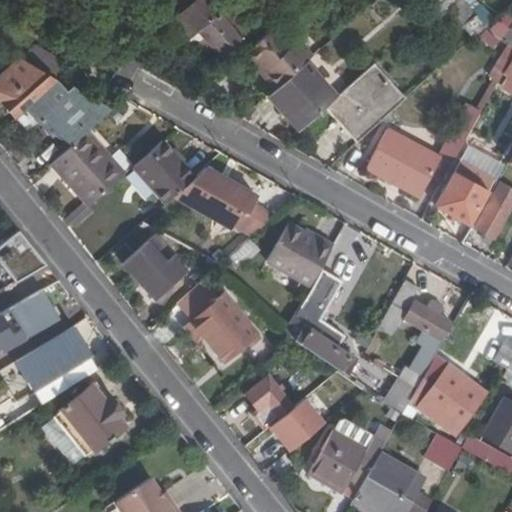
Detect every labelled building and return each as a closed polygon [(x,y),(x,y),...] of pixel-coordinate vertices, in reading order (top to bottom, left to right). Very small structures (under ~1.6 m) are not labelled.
[(169,0),(159,10),(187,41),(198,32),(212,19),(184,0),(169,0)] [(213,0),(184,0),(212,19),(223,10),(213,0)] [(444,0),(441,3),(473,37),(486,26),(462,0),(444,0)] [(233,21),(223,10),(212,19),(198,32),(221,57),(250,30),(238,16),(233,21)] [(281,22),(247,50),(277,85),(306,58),(310,56),(281,22)] [(64,63),(33,46),(24,54),(22,59),(18,59),(0,75),(0,99),(15,116),(27,106),(54,83),(55,80),(64,63)] [(306,58),(277,85),(268,93),(301,129),(323,109),(339,94),(306,58)] [(405,99),(374,64),(339,94),(323,109),(355,143),(405,99)] [(59,130),(72,145),(107,113),(86,99),(82,111),(55,80),(54,83),(27,106),(53,136),(59,130)] [(430,176),(441,182),(473,127),(456,118),(443,140),(425,130),(421,136),(389,120),(364,168),(419,197),(430,176)] [(191,176),(160,142),(132,167),(163,202),(165,200),(183,183),(191,176)] [(62,176),(89,206),(121,177),(104,159),(108,156),(97,144),(62,176)] [(464,223),(451,236),(462,242),(474,221),(469,218),(485,191),(453,173),(435,205),(464,223)] [(203,196),(183,183),(165,200),(188,213),(183,221),(213,239),(217,231),(224,235),(219,243),(235,252),(246,242),(264,225),(206,191),(203,196)] [(511,191),(499,184),(477,226),(493,235),(511,202),(511,191)] [(315,243),(301,236),(285,227),(266,262),(310,287),(333,247),(318,239),(315,243)] [(217,231),(213,239),(219,243),(224,235),(217,231)] [(303,231),(301,236),(315,243),(318,239),(303,231)] [(19,232),(0,246),(0,263),(15,283),(46,265),(19,232)] [(355,242),(342,234),(328,258),(342,265),(355,242)] [(185,274),(154,238),(122,265),(153,300),(185,274)] [(256,253),(246,242),(235,252),(228,259),(237,270),(256,253)] [(204,281),(178,305),(191,321),(218,298),(204,281)] [(417,288),(404,281),(391,305),(403,312),(417,288)] [(57,320),(41,291),(0,314),(0,315),(16,343),(57,320)] [(257,332),(223,294),(218,298),(191,321),(189,323),(218,356),(231,344),(236,350),(257,332)] [(314,301),(304,297),(283,334),(297,343),(346,377),(355,363),(304,329),(308,322),(304,319),(314,301)] [(413,370),(423,376),(425,373),(444,338),(441,337),(450,321),(439,315),(443,307),(431,299),(426,307),(415,301),(404,318),(425,330),(417,344),(425,348),(413,370)] [(89,353),(72,326),(44,344),(64,377),(93,359),(98,366),(116,354),(107,343),(89,353)] [(511,359),(501,379),(511,385),(511,359)] [(406,368),(400,378),(416,388),(422,378),(406,368)] [(474,408),(425,373),(423,376),(422,378),(416,388),(404,410),(401,414),(412,420),(419,409),(454,434),(474,408)] [(292,405),(269,375),(241,396),(254,412),(249,415),(261,430),(292,405)] [(387,399),(404,410),(416,388),(400,378),(387,399)] [(124,424),(90,384),(54,415),(87,455),(124,424)] [(511,406),(503,401),(482,437),(511,454),(511,406)] [(308,475),(354,500),(355,498),(372,467),(360,461),(366,450),(332,431),(308,475)] [(436,434),(422,458),(448,472),(461,448),(436,434)] [(403,511),(421,480),(379,454),(372,467),(355,498),(379,511),(403,511)] [(117,499),(126,511),(167,511),(172,509),(150,477),(117,499)] [(421,480),(403,511),(425,511),(438,489),(421,480)]
